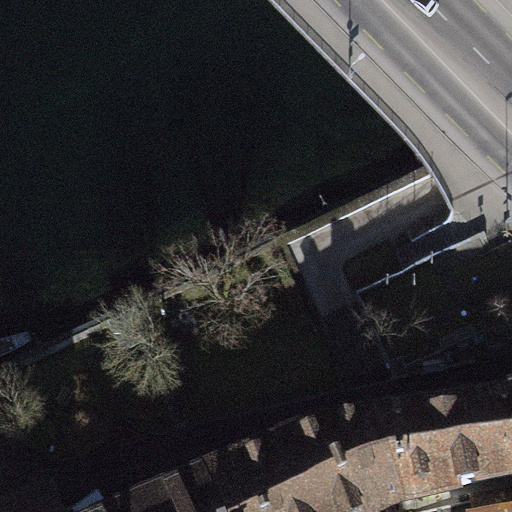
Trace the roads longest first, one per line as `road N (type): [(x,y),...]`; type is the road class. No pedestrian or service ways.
road 1 (residential): [(511,381),(68,478),(0,456)]
road 2 (primary): [(405,0),(511,104)]
